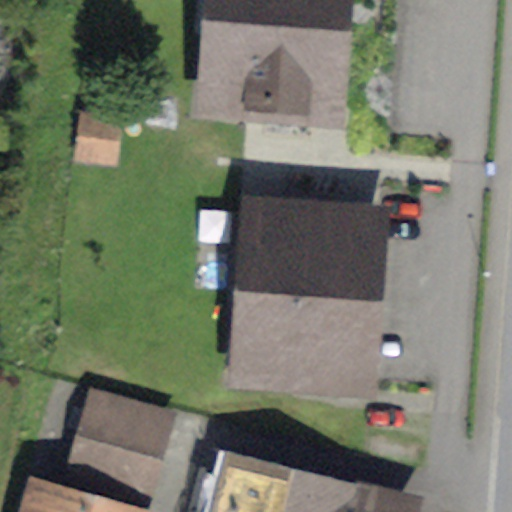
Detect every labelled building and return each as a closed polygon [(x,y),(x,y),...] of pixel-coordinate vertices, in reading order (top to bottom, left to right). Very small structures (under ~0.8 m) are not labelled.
[(326,0),(218,0),(211,101),(318,109),(326,0)] [(73,172),(114,179),(123,128),(82,121),(73,172)] [(255,215),(244,371),(350,379),(362,223),(255,215)] [(92,401),(81,441),(93,445),(84,477),(146,495),(167,423),(92,401)] [(335,511),(338,500),(236,474),(226,511),(335,511)] [(402,511),(405,502),(342,486),(335,511),(402,511)] [(80,511),(42,501),(38,511),(80,511)]
